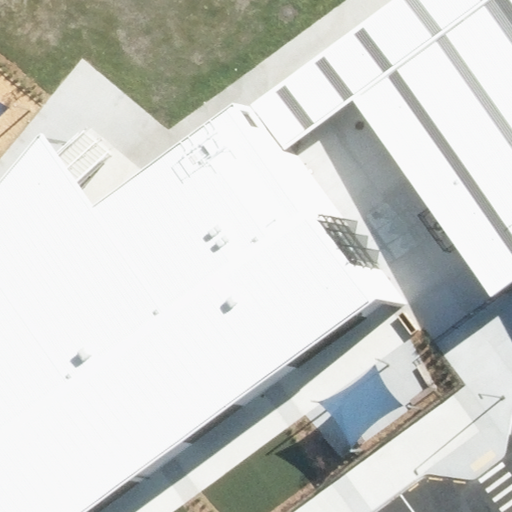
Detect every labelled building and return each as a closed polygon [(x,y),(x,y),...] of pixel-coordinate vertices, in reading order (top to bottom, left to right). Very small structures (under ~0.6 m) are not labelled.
[(351,102),(491,0),(390,0),(243,106),(277,153),(351,102)] [(511,0),(491,0),(351,102),(386,149),(494,296),(511,282),(511,0)] [(0,111),(9,105),(0,99),(0,111)] [(92,203),(0,269),(0,511),(76,511),(382,301),(277,153),(243,106),(92,203)] [(0,269),(92,203),(85,193),(74,177),(65,164),(56,152),(45,136),(0,183),(0,269)] [(329,399),(315,402),(327,411),(341,425),(348,437),(351,450),(358,435),(373,422),(387,413),(405,406),(395,397),(383,384),(378,374),(376,363),(368,373),(356,383),(342,392),(329,399)]
